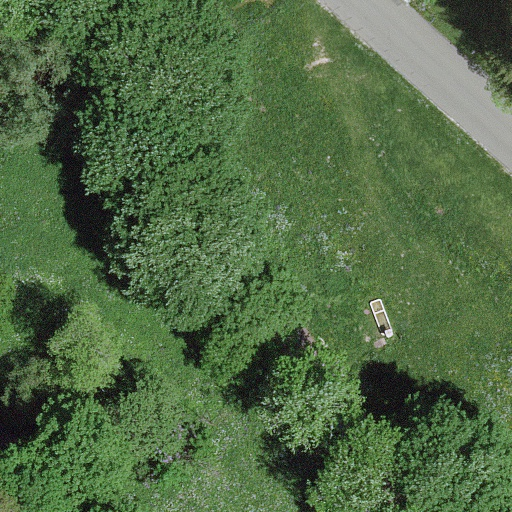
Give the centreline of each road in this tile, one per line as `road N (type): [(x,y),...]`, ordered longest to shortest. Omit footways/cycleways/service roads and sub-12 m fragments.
road 1 (track): [(416,511),(53,0)]
road 2 (tertiary): [(361,0),(511,135)]
